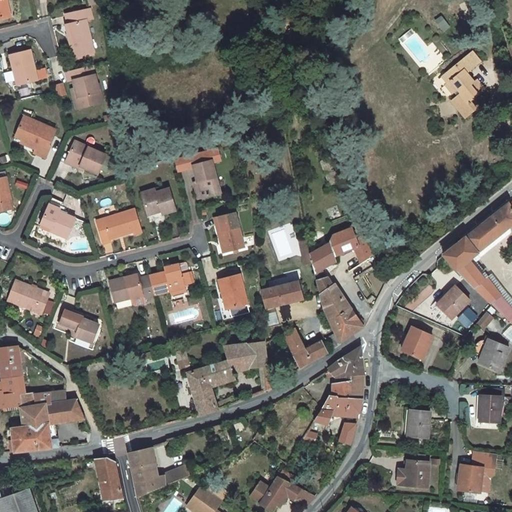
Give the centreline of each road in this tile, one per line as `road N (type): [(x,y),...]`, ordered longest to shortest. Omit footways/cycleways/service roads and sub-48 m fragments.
road 1 (residential): [(121,446),(271,397),(369,332)]
road 2 (residential): [(369,332),(392,291),(511,190)]
road 3 (residential): [(12,245),(70,272),(197,240)]
road 4 (residential): [(452,469),(453,388),(371,367)]
road 5 (residential): [(312,511),(362,431),(371,367)]
road 6 (residential): [(121,446),(0,460)]
